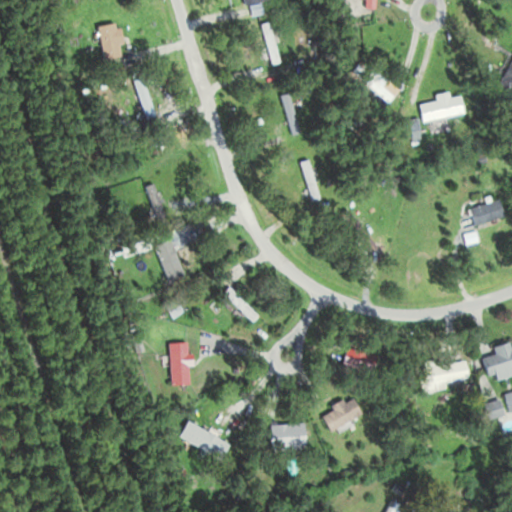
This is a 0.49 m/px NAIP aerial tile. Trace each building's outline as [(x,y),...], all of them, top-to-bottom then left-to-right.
[(275,61),(262,20),(252,24),(266,64),(275,61)] [(101,61),(120,53),(107,21),(87,29),(101,61)] [(511,47),(489,86),(506,96),(511,85),(511,47)] [(150,116),(136,76),(125,80),(140,120),(150,116)] [(430,100),(411,104),(415,121),(456,112),(451,87),(428,92),(430,100)] [(292,129),(283,95),(274,97),(283,131),(292,129)] [(400,121),(402,141),(412,140),(409,120),(400,121)] [(303,201),(315,198),(305,157),(294,160),(303,201)] [(148,182),(138,186),(152,226),(162,223),(148,182)] [(462,208),(468,225),(499,216),(493,198),(462,208)] [(350,223),(344,209),(334,214),(340,227),(350,223)] [(179,275),(164,239),(145,247),(160,283),(179,275)] [(177,312),(170,296),(158,302),(166,317),(177,312)] [(489,381),(511,373),(511,345),(504,348),(502,341),(486,346),(488,354),(473,358),(479,376),(487,374),(489,381)] [(184,342),(162,342),(162,379),(184,379),(184,342)] [(369,355),(341,346),(335,364),(364,373),(369,355)] [(417,393),(439,390),(438,382),(461,379),(459,362),(413,368),(417,393)] [(511,389),(498,395),(503,412),(511,408),(511,389)] [(323,430),(356,416),(347,397),(314,412),(323,430)] [(498,415),(495,401),(479,404),(482,418),(498,415)] [(215,460),(223,444),(178,421),(170,437),(215,460)] [(261,424),(262,450),(301,449),(300,423),(261,424)]
